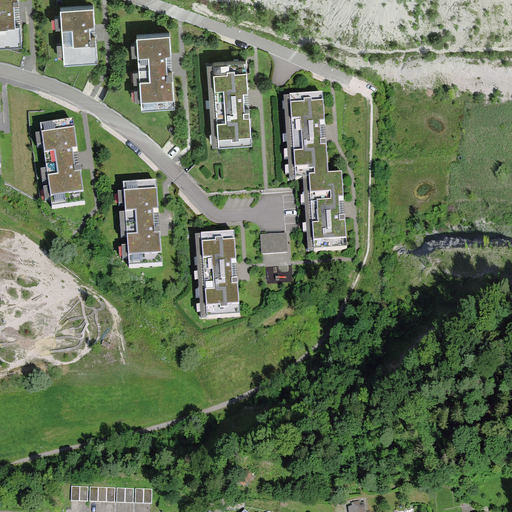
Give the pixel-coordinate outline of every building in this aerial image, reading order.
[(19,1),(18,0),(0,0),(0,44),(21,43),(20,22),(16,22),(14,1),(19,1)] [(95,21),(94,3),(61,5),(65,60),(98,58),(96,33),(90,34),(90,22),(95,21)] [(171,51),(170,31),(138,33),(143,106),(175,104),(173,71),(167,71),(166,51),(171,51)] [(247,58),(215,60),(220,142),(252,140),(250,107),(245,107),(244,88),(248,88),(247,58)] [(315,171),(316,176),(329,175),(327,143),(321,143),(319,123),(325,123),(323,95),(291,97),(292,119),(301,119),(303,153),(294,154),(295,167),(307,166),(308,171),(315,171)] [(72,125),(42,129),(47,160),(55,159),(58,184),(49,185),(53,211),(84,206),(79,172),(73,173),(71,154),(76,154),(72,125)] [(342,174),(329,175),(316,176),(309,177),(310,195),(331,194),(331,202),(319,203),(320,226),(314,226),(315,243),(347,240),(345,217),(340,217),(339,201),(343,201),(342,174)] [(156,183),(126,185),(132,267),(162,265),(160,231),(154,231),(153,212),(158,212),(156,183)] [(234,233),(202,235),(204,261),(212,260),(215,293),(206,294),(207,317),(239,315),(237,282),(232,282),(231,263),(236,263),(234,233)] [(285,236),(261,238),(262,256),(286,254),(285,236)] [(88,487),(72,486),(72,500),(87,501),(88,487)] [(115,488),(90,487),(90,501),(115,502),(115,488)] [(133,488),(118,488),(117,502),(133,502),(133,488)] [(152,489),(136,488),(136,502),(151,503),(152,489)] [(351,511),(367,511),(367,503),(351,504),(351,511)]
